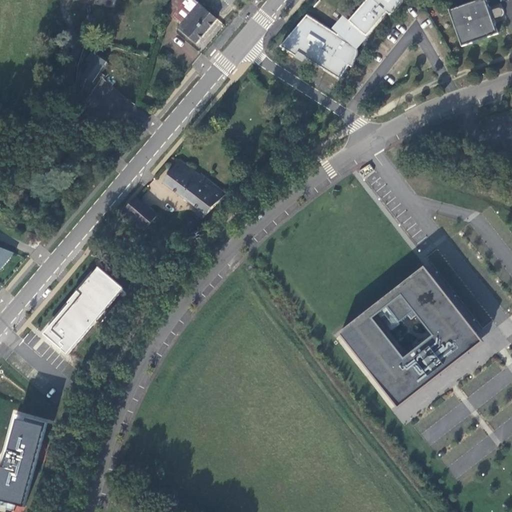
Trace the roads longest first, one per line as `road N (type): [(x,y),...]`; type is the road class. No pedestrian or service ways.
road 1 (tertiary): [(370,141),(254,225),(184,299),(118,421),(93,511)]
road 2 (unclassified): [(0,325),(240,41)]
road 3 (unclassified): [(240,41),(370,141)]
road 4 (tertiary): [(511,79),(370,141)]
